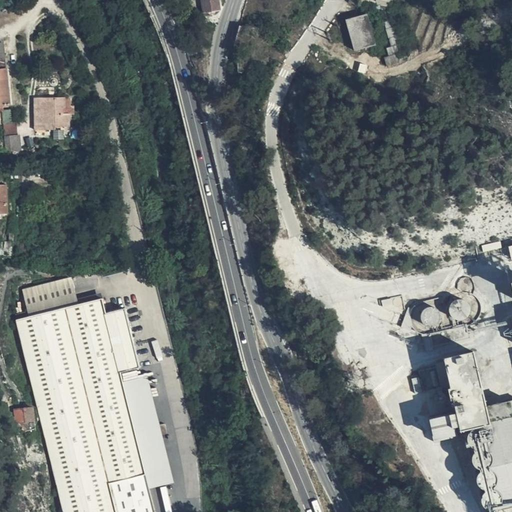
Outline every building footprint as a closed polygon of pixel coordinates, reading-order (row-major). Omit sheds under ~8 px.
[(220,9),(218,0),(201,0),(204,12),(220,9)] [(375,45),(366,14),(346,20),(354,51),(375,45)] [(0,106),(3,106),(10,105),(7,70),(6,70),(5,61),(0,61),(0,106)] [(63,107),(65,107),(65,98),(38,99),(39,111),(35,111),(35,119),(38,119),(38,130),(55,129),(55,127),(69,127),(68,114),(63,113),(63,107)] [(11,122),(10,110),(4,110),(3,111),(4,123),(11,122)] [(16,122),(11,122),(4,123),(5,136),(17,135),(16,122)] [(5,136),(6,152),(21,151),(20,135),(17,135),(5,136)] [(0,213),(8,213),(7,186),(0,186),(0,213)] [(3,255),(11,256),(12,243),(8,243),(5,243),(3,255)] [(288,245),(273,250),(287,292),(300,287),(288,245)] [(87,285),(40,297),(44,313),(66,308),(92,301),(90,295),(87,285)] [(424,334),(429,333),(432,347),(469,338),(466,325),(469,325),(474,323),(478,319),(480,316),(481,313),(482,310),(481,306),(480,302),(479,300),(477,297),(475,296),(472,294),(470,293),(467,292),(463,293),(450,296),(422,302),(416,304),(414,307),(411,311),(410,315),(410,320),(411,324),(414,328),(417,331),(420,333),(424,334)] [(102,293),(90,295),(92,301),(103,298),(102,293)] [(44,313),(40,297),(27,300),(29,311),(31,316),(44,313)] [(395,299),(393,299),(391,299),(390,300),(388,301),(388,303),(388,305),(389,307),(391,309),(392,309),(395,309),(396,308),(398,306),(398,304),(398,302),(396,300),(395,299)] [(48,333),(44,313),(31,316),(28,317),(31,329),(42,386),(43,397),(56,386),(57,382),(59,378),(61,376),(64,373),(67,372),(71,371),(100,368),(140,364),(139,362),(133,356),(131,354),(130,352),(129,349),(126,321),(125,309),(107,313),(104,302),(99,301),(92,301),(66,308),(71,331),(48,333)] [(66,308),(44,313),(48,333),(71,331),(66,308)] [(133,356),(139,362),(126,309),(125,309),(126,321),(129,349),(130,352),(131,354),(133,356)] [(28,317),(27,311),(15,314),(17,320),(28,317)] [(28,317),(17,320),(27,361),(38,407),(40,407),(42,405),(43,403),(43,401),(43,397),(42,386),(31,329),(28,317)] [(432,347),(429,333),(423,335),(426,351),(433,349),(432,347)] [(511,406),(511,402),(486,407),(472,352),(444,359),(445,363),(437,365),(442,389),(451,387),(462,430),(470,428),(470,431),(469,434),(467,438),(468,442),(470,446),(473,448),(476,449),(478,449),(476,451),(474,453),(474,454),(472,458),(473,461),(474,465),(476,467),(479,469),(482,470),(479,473),(477,477),(477,480),(478,483),(480,487),(483,488),(487,490),(485,491),(483,494),(482,498),(483,502),(484,506),(487,509),(490,510),(490,511),(499,511),(499,510),(511,506),(511,406)] [(66,511),(117,511),(117,508),(113,492),(112,489),(111,483),(128,479),(129,479),(145,474),(147,474),(140,446),(140,444),(136,428),(122,373),(141,368),(140,364),(100,368),(71,371),(67,372),(64,373),(61,376),(59,378),(57,382),(56,386),(56,388),(58,388),(59,400),(57,400),(57,411),(61,411),(62,422),(58,422),(59,438),(58,438),(60,474),(62,474),(66,511)] [(40,407),(38,407),(52,463),(55,474),(60,474),(58,438),(59,438),(58,422),(62,422),(61,411),(57,411),(57,400),(59,400),(58,388),(56,388),(56,386),(43,397),(43,401),(43,403),(42,405),(40,407)] [(31,421),(35,421),(33,408),(16,410),(17,422),(18,423),(25,430),(32,429),(31,421)] [(458,436),(453,415),(429,421),(434,442),(458,436)] [(162,435),(167,434),(163,431),(161,426),(160,425),(159,425),(162,435)] [(140,427),(136,428),(140,444),(145,443),(140,427)] [(145,444),(140,446),(147,474),(149,479),(153,478),(145,444)] [(64,511),(66,511),(62,474),(60,474),(55,474),(63,507),(64,510),(64,511)] [(145,474),(129,479),(131,484),(147,479),(145,474)] [(111,483),(112,489),(129,484),(128,479),(111,483)] [(113,492),(117,508),(121,507),(118,491),(113,492)]
